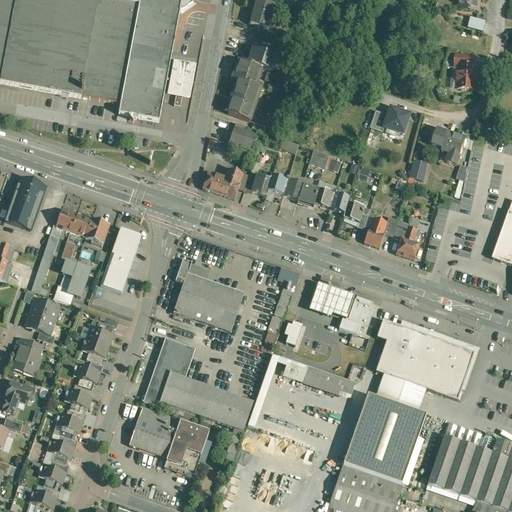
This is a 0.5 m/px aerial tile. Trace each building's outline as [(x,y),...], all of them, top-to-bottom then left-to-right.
[(0,0),(0,83),(81,99),(120,106),(119,116),(129,118),(134,119),(139,119),(159,123),(180,13),(182,0),(0,0)] [(189,0),(182,0),(180,13),(181,13),(187,9),(193,5),(189,0)] [(459,0),(459,9),(470,10),(470,12),(479,13),(479,0),(459,0)] [(273,7),(257,3),(251,25),(267,30),(273,7)] [(481,33),(482,22),(466,20),(465,30),(481,33)] [(277,59),(253,51),(248,65),(262,70),(272,74),(277,59)] [(474,58),(456,57),(456,67),(460,68),(460,67),(474,67),(474,58)] [(248,65),(239,62),(233,80),(237,82),(254,88),(260,70),(262,71),(262,70),(248,65)] [(168,97),(190,101),(196,67),(174,63),(168,97)] [(474,67),(460,67),(460,68),(458,90),(475,91),(476,84),(477,84),(477,75),(476,75),(477,68),(474,67)] [(283,80),(272,76),(268,88),(279,92),(283,80)] [(254,88),(237,82),(232,98),(233,99),(227,116),(249,124),(255,105),(253,104),(259,89),(254,88)] [(183,93),(177,92),(174,107),(180,108),(183,93)] [(409,117),(390,110),(388,117),(384,129),(403,136),(409,117)] [(388,117),(376,112),(370,130),(383,134),(384,129),(388,117)] [(266,129),(253,125),(251,130),(264,135),(266,129)] [(257,139),(234,130),(228,145),(252,154),(257,139)] [(458,137),(449,134),(442,153),(443,154),(444,151),(451,154),(448,165),(458,168),(463,150),(464,150),(467,142),(457,139),(458,137)] [(283,141),(264,135),(260,148),(279,155),(283,141)] [(329,157),(314,152),(310,165),(325,171),(329,157)] [(424,166),(413,163),(409,178),(424,182),(427,171),(424,166)] [(468,169),(461,167),(457,181),(465,183),(468,169)] [(228,171),(225,180),(208,175),(203,191),(235,201),(238,191),(240,185),(243,176),(228,171)] [(256,177),(250,175),(250,178),(244,193),(251,195),(252,193),(251,193),(256,177)] [(243,176),(240,185),(238,191),(244,193),(250,178),(243,176)] [(271,181),(256,177),(251,193),(252,193),(267,197),(268,193),(271,181)] [(288,182),(272,177),(271,181),(268,193),(283,197),(288,182)] [(46,189),(20,180),(5,223),(22,229),(31,232),(46,189)] [(303,187),(288,182),(283,197),(298,202),(299,202),(303,187)] [(319,191),(303,187),(299,202),(298,202),(298,204),(314,209),(314,207),(319,191)] [(333,196),(319,191),(314,207),(329,212),(334,195),(333,195),(333,196)] [(350,201),(335,197),(335,196),(334,195),(329,212),(344,216),(345,216),(348,205),(350,201)] [(348,205),(345,216),(344,216),(343,221),(358,225),(359,226),(362,216),(363,216),(363,214),(362,214),(364,210),(348,205)] [(509,264),(511,265),(511,210),(495,259),(509,264)] [(77,217),(62,212),(57,229),(56,229),(62,231),(71,234),(77,217)] [(363,216),(362,216),(359,226),(358,225),(357,229),(363,231),(368,218),(363,216)] [(92,222),(77,217),(71,234),(86,239),(86,240),(93,221),(92,221),(92,222)] [(398,222),(388,219),(386,226),(387,226),(383,236),(384,236),(384,237),(393,240),(398,222)] [(110,227),(92,221),(93,221),(86,240),(85,241),(92,243),(91,245),(102,249),(110,227)] [(411,221),(404,241),(401,240),(396,257),(402,259),(403,259),(407,261),(408,261),(414,263),(419,246),(413,244),(420,224),(411,221)] [(430,223),(424,221),(421,232),(427,234),(430,223)] [(375,232),(369,230),(364,245),(379,251),(384,237),(384,236),(383,236),(387,226),(386,226),(378,223),(375,232)] [(57,229),(54,228),(50,237),(59,240),(62,231),(56,229),(57,229)] [(402,232),(396,230),(393,241),(399,242),(402,232)] [(121,231),(101,288),(121,295),(141,238),(121,231)] [(50,239),(32,293),(35,294),(39,296),(54,251),(52,250),(53,245),(54,246),(55,241),(50,239)] [(14,251),(0,245),(0,262),(9,266),(14,251)] [(74,247),(67,245),(62,258),(70,260),(74,247)] [(92,261),(101,264),(103,255),(94,253),(92,261)] [(191,264),(183,260),(176,282),(183,285),(186,276),(191,264)] [(73,278),(77,265),(65,261),(60,274),(73,278)] [(9,266),(0,262),(0,282),(6,284),(12,267),(9,266)] [(91,270),(77,265),(73,278),(68,291),(67,295),(73,297),(81,300),(91,270)] [(273,355),(297,274),(278,269),(273,286),(279,288),(261,351),(273,355)] [(186,276),(183,285),(174,313),(231,333),(244,296),(186,276)] [(345,320),(352,298),(319,286),(310,312),(332,320),(334,317),(343,320),(345,320)] [(67,295),(68,291),(58,288),(53,300),(70,306),(73,297),(67,295)] [(32,293),(27,292),(23,304),(29,305),(30,300),(32,301),(35,294),(32,293)] [(352,298),(345,320),(343,320),(339,331),(358,338),(361,328),(365,330),(373,305),(352,298)] [(59,310),(35,302),(33,309),(35,309),(32,316),(54,323),(59,310)] [(54,323),(32,316),(30,323),(28,323),(26,330),(40,334),(49,338),(49,337),(54,323)] [(118,324),(106,320),(104,326),(113,329),(113,330),(116,331),(118,324)] [(104,326),(93,322),(91,329),(90,329),(86,341),(109,350),(113,338),(110,337),(113,330),(113,329),(104,326)] [(285,323),(280,338),(283,339),(281,345),(297,351),(304,329),(285,323)] [(476,355),(400,329),(387,324),(383,323),(377,340),(386,343),(376,374),(384,377),(426,391),(459,403),(463,392),(476,355)] [(49,338),(40,334),(37,341),(43,343),(49,345),(52,338),(49,337),(49,338)] [(166,339),(143,404),(159,410),(161,404),(181,411),(191,381),(179,377),(189,348),(166,339)] [(109,350),(86,341),(81,353),(89,356),(86,364),(91,365),(100,368),(102,361),(105,362),(109,350)] [(21,342),(12,370),(22,374),(24,367),(38,372),(41,361),(38,360),(42,351),(42,349),(21,342)] [(49,345),(43,343),(42,349),(42,351),(54,355),(57,348),(49,345)] [(289,363),(271,357),(266,372),(282,378),(283,378),(289,363)] [(309,370),(289,363),(283,378),(304,385),(309,370)] [(100,368),(91,365),(88,371),(100,376),(103,370),(100,368)] [(88,371),(77,367),(76,371),(75,371),(74,374),(75,374),(73,379),(81,382),(78,389),(91,394),(94,387),(96,387),(100,376),(88,371)] [(350,384),(309,369),(304,385),(303,386),(349,402),(355,385),(350,384)] [(384,377),(376,400),(418,415),(426,391),(384,377)] [(253,403),(191,381),(181,411),(243,433),(253,403)] [(32,391),(11,384),(6,399),(4,406),(16,410),(18,403),(27,406),(29,402),(31,395),(32,391)] [(78,389),(76,389),(74,393),(92,399),(94,395),(91,394),(78,389)] [(74,393),(69,391),(67,396),(66,400),(64,405),(72,407),(69,415),(74,416),(83,420),(83,419),(85,412),(88,413),(92,399),(74,393)] [(376,400),(368,397),(344,467),(402,487),(426,417),(418,415),(376,400)] [(16,410),(4,406),(2,413),(14,417),(16,410)] [(181,422),(143,409),(130,446),(168,459),(181,423),(181,422)] [(33,413),(30,423),(38,425),(40,414),(33,413)] [(83,420),(74,416),(72,422),(83,426),(84,426),(85,420),(83,419),(83,420)] [(72,422),(60,417),(59,421),(58,421),(57,424),(57,425),(56,429),(63,432),(61,439),(74,444),(76,437),(79,438),(83,426),(72,422)] [(23,426),(6,420),(3,428),(20,434),(23,426)] [(210,433),(181,423),(168,459),(180,463),(184,450),(201,457),(210,433)] [(233,436),(227,454),(229,454),(226,461),(234,463),(242,439),(233,436)] [(495,442),(486,438),(481,451),(489,454),(492,448),(493,448),(495,442)] [(74,444),(61,439),(58,445),(75,451),(77,445),(74,444)] [(481,451),(445,439),(429,487),(477,504),(474,511),(511,511),(511,461),(494,455),(489,454),(481,451)] [(58,445),(51,442),(50,446),(49,446),(48,449),(49,449),(47,454),(55,457),(52,465),(65,469),(66,469),(68,462),(71,463),(75,451),(58,445)] [(511,449),(497,445),(494,455),(511,461),(511,447),(511,449)] [(201,457),(184,450),(180,463),(168,459),(165,468),(194,479),(201,457)] [(11,468),(0,463),(0,473),(3,474),(2,476),(8,478),(11,468)] [(65,469),(52,465),(50,469),(67,475),(68,470),(66,469),(65,469)] [(50,469),(43,467),(41,471),(39,475),(40,475),(38,479),(46,482),(43,490),(48,492),(56,495),(57,494),(59,487),(62,488),(67,475),(50,469)] [(401,488),(343,468),(329,509),(338,511),(399,511),(401,507),(396,505),(401,488)] [(56,495),(48,492),(46,497),(58,501),(60,495),(57,494),(56,495)] [(46,497),(34,493),(33,496),(32,496),(31,500),(30,505),(37,507),(35,511),(54,511),(58,501),(46,497)]
